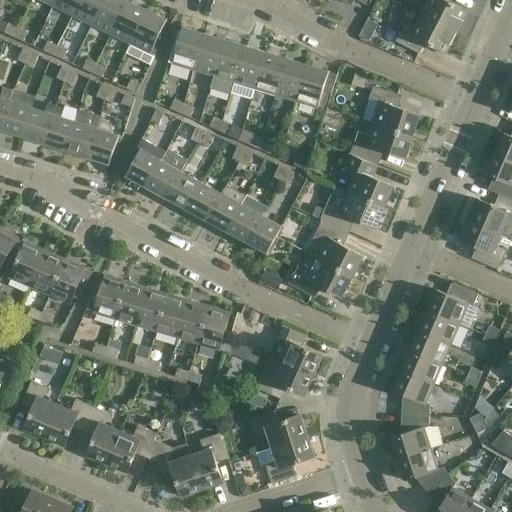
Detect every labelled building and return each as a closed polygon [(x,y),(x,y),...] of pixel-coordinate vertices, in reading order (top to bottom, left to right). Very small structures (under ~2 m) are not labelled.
[(55,0),(53,6),(72,15),(79,0),(55,0)] [(79,0),(72,15),(91,25),(103,0),(79,0)] [(126,0),(103,0),(91,25),(111,34),(127,0),(126,0)] [(111,34),(130,43),(147,10),(127,0),(111,34)] [(425,0),(427,1),(421,14),(456,32),(467,11),(446,0),(425,0)] [(130,43),(126,52),(150,64),(167,30),(163,28),(167,19),(147,10),(130,43)] [(456,32),(421,14),(414,26),(405,22),(395,41),(418,53),(424,42),(445,53),(456,32)] [(13,37),(18,27),(8,22),(3,32),(13,37)] [(18,27),(13,37),(23,41),(28,31),(18,27)] [(168,62),(171,63),(193,69),(204,33),(183,27),(181,31),(178,30),(168,62)] [(204,33),(193,69),(213,76),(225,40),(204,33)] [(43,50),(53,55),(57,45),(47,40),(43,50)] [(225,40),(213,76),(214,76),(211,87),(231,93),(234,82),(245,46),(225,40)] [(57,45),(53,55),(62,59),(67,49),(57,45)] [(234,82),(231,92),(252,98),(255,88),(266,52),(245,46),(234,82)] [(17,60),(25,63),(30,51),(22,48),(17,60)] [(30,51),(25,63),(33,67),(38,55),(30,51)] [(266,52),(255,88),(275,95),(287,59),(266,52)] [(82,68),(92,73),(96,63),(86,58),(82,68)] [(287,59),(275,95),(296,101),(307,65),(287,59)] [(96,63),(92,73),(102,77),(106,67),(96,63)] [(307,65),(296,101),(317,107),(318,106),(324,108),(328,92),(323,91),(328,71),(307,65)] [(56,78),(64,81),(70,69),(62,66),(56,78)] [(70,69),(64,81),(72,85),(77,73),(70,69)] [(136,93),(141,83),(131,78),(126,88),(136,93)] [(96,96),(103,99),(109,87),(101,84),(96,96)] [(373,85),(368,98),(362,119),(372,123),(413,136),(420,114),(394,105),(398,94),(373,85)] [(0,129),(10,99),(13,89),(3,86),(0,95),(0,129)] [(109,87),(103,99),(111,103),(117,91),(109,87)] [(132,107),(135,99),(124,94),(120,103),(132,107)] [(170,108),(179,113),(184,103),(174,98),(170,108)] [(10,99),(0,129),(0,130),(22,137),(31,106),(10,99)] [(31,106),(22,137),(43,144),(55,109),(56,105),(48,102),(45,111),(31,106)] [(184,103),(179,113),(189,117),(194,107),(184,103)] [(55,109),(43,144),(65,151),(75,120),(61,116),(64,107),(56,105),(55,109)] [(158,124),(164,112),(156,108),(150,120),(158,124)] [(75,120),(65,151),(87,158),(98,123),(99,117),(99,116),(79,109),(75,120)] [(209,126),(219,131),(223,121),(213,116),(209,126)] [(98,123),(87,158),(109,165),(119,134),(106,130),(109,120),(99,117),(98,123)] [(223,121),(219,131),(238,139),(243,128),(233,124),(233,125),(223,121)] [(354,141),(349,153),(373,163),(379,150),(405,159),(413,136),(372,123),(368,135),(358,131),(354,141)] [(190,139),(198,142),(204,130),(196,127),(190,139)] [(243,128),(238,139),(258,148),(263,139),(253,134),(253,133),(243,128)] [(204,130),(198,142),(206,146),(211,134),(204,130)] [(504,133),(495,153),(511,160),(511,131),(510,135),(504,133)] [(146,187),(166,151),(142,138),(131,159),(134,160),(125,176),(146,187)] [(263,139),(258,148),(268,153),(272,143),(263,139)] [(232,158),(240,161),(245,149),(237,146),(232,158)] [(168,148),(166,151),(146,187),(166,198),(181,170),(188,159),(168,148)] [(245,149),(240,161),(247,165),(253,153),(245,149)] [(349,153),(343,168),(347,177),(351,178),(346,191),(385,207),(394,185),(368,175),(373,163),(349,153)] [(511,160),(495,153),(486,174),(492,177),(487,189),(499,194),(511,199),(511,160)] [(304,169),(308,160),(298,155),(293,165),(304,169)] [(273,177),(281,180),(286,168),(279,165),(273,177)] [(286,168),(281,180),(289,184),(294,172),(286,168)] [(181,170),(166,198),(186,209),(201,181),(181,170)] [(201,181),(186,209),(206,220),(221,192),(201,181)] [(221,192),(206,220),(226,231),(246,195),(226,185),(222,192),(221,192)] [(327,207),(321,219),(345,229),(350,218),(376,229),(385,207),(346,191),(337,211),(327,207)] [(476,198),(467,218),(501,233),(507,220),(511,222),(511,199),(499,194),(493,206),(476,198)] [(246,195),(226,231),(246,242),(261,214),(266,206),(246,195)] [(261,214),(246,242),(267,253),(282,225),(261,214)] [(501,233),(467,218),(458,238),(476,246),(471,258),(498,269),(506,250),(496,245),(501,233)] [(321,245),(315,256),(353,276),(364,256),(340,243),(345,229),(321,219),(316,230),(311,240),(321,245)] [(0,226),(0,266),(4,259),(9,263),(21,240),(18,237),(0,226)] [(21,240),(9,263),(14,266),(9,277),(30,286),(45,250),(25,242),(21,240)] [(45,250),(30,286),(50,295),(65,259),(45,250)] [(299,262),(295,271),(288,283),(311,295),(317,284),(342,297),(353,276),(315,256),(309,268),(299,262)] [(65,259),(50,295),(70,303),(73,296),(78,298),(92,271),(65,259)] [(266,272),(262,280),(278,289),(282,281),(266,272)] [(86,308),(94,311),(94,312),(115,318),(126,281),(105,275),(103,283),(97,281),(86,308)] [(126,281),(115,318),(136,325),(147,287),(126,281)] [(437,289),(428,310),(459,323),(468,303),(472,306),(478,293),(452,282),(447,294),(437,289)] [(147,287),(136,325),(156,331),(168,294),(147,287)] [(168,294),(156,331),(177,337),(188,300),(168,294)] [(0,303),(10,308),(14,300),(2,295),(0,299),(0,303)] [(188,300),(177,337),(198,343),(209,306),(188,300)] [(209,306),(198,343),(219,350),(230,312),(209,306)] [(27,315),(39,320),(42,312),(30,307),(27,315)] [(428,310),(419,330),(451,343),(459,323),(428,310)] [(42,312),(39,320),(50,325),(54,317),(42,312)] [(285,348),(279,361),(313,375),(321,355),(302,346),(306,335),(282,325),(274,344),(285,348)] [(488,325),(484,334),(496,339),(500,330),(488,325)] [(419,330),(411,350),(442,363),(451,343),(419,330)] [(511,332),(506,330),(494,360),(500,365),(503,361),(511,368),(511,332)] [(492,347),(496,339),(484,334),(481,342),(492,347)] [(92,351),(104,355),(107,346),(95,343),(92,351)] [(45,345),(40,356),(58,364),(63,353),(45,345)] [(107,346),(104,355),(116,358),(119,350),(107,346)] [(411,350),(402,370),(434,383),(442,363),(411,350)] [(133,364),(146,367),(148,359),(136,355),(133,364)] [(0,386),(9,391),(19,367),(1,358),(0,359),(0,386)] [(148,359),(146,367),(158,371),(160,362),(148,359)] [(313,375),(279,361),(274,373),(263,369),(255,387),(280,398),(284,387),(304,395),(313,375)] [(471,366),(467,374),(479,379),(482,371),(471,366)] [(175,376),(187,380),(189,371),(177,368),(175,376)] [(402,394),(401,414),(429,415),(430,405),(426,402),(434,383),(402,370),(393,390),(402,394)] [(189,371),(187,380),(199,383),(202,375),(189,371)] [(479,379),(467,374),(464,381),(476,386),(479,379)] [(24,429),(44,437),(58,404),(46,399),(50,388),(31,380),(21,404),(32,409),(24,429)] [(58,404),(44,437),(64,446),(73,426),(84,431),(94,406),(75,399),(71,409),(58,404)] [(94,406),(84,431),(95,435),(86,455),(106,464),(120,430),(108,425),(112,414),(94,406)] [(480,412),(469,417),(473,425),(484,420),(492,410),(492,409),(484,419),(480,412)] [(268,434),(272,447),(306,436),(299,415),(279,421),(275,410),(250,418),(257,438),(268,434)] [(484,420),(473,425),(476,433),(488,427),(498,415),(492,410),(484,420)] [(391,437),(398,458),(431,448),(431,447),(443,443),(437,426),(429,426),(429,415),(401,414),(400,434),(391,437)] [(120,430),(106,464),(127,472),(135,452),(146,457),(154,439),(154,440),(157,433),(138,425),(133,436),(120,430)] [(511,436),(502,431),(490,444),(510,456),(511,452),(511,442),(510,441),(511,436)] [(203,450),(190,455),(202,489),(223,482),(216,462),(227,458),(219,433),(200,439),(203,450)] [(272,447),(257,452),(260,462),(265,464),(272,483),(297,475),(293,463),(313,456),(306,436),(272,447)] [(154,439),(146,457),(157,462),(163,479),(174,476),(181,496),(202,489),(190,455),(178,459),(174,448),(154,440),(154,439)] [(431,448),(398,458),(405,480),(415,477),(427,492),(449,474),(442,466),(438,468),(431,448)] [(502,472),(509,476),(511,470),(511,463),(508,461),(502,472)] [(449,474),(427,492),(439,507),(436,511),(463,511),(472,498),(453,487),(455,483),(449,474)] [(70,511),(72,507),(32,490),(22,511),(70,511)] [(472,498),(463,511),(488,511),(490,509),(472,498)]
